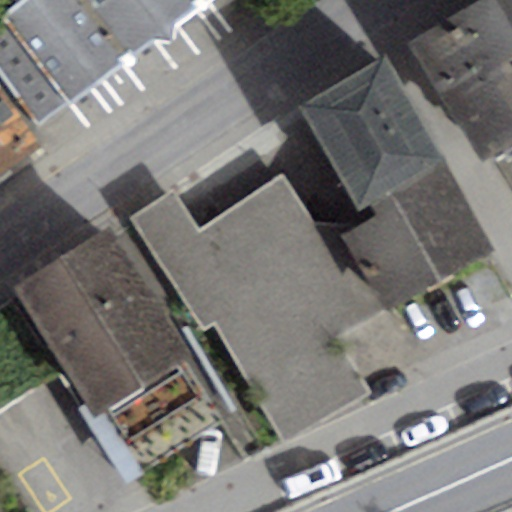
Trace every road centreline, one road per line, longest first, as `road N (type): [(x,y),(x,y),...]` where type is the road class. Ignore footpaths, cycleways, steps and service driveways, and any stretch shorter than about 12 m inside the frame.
road 1 (secondary): [(374,0),(0,242)]
road 2 (residential): [(172,511),(511,363)]
road 3 (primary): [(511,462),(398,511)]
